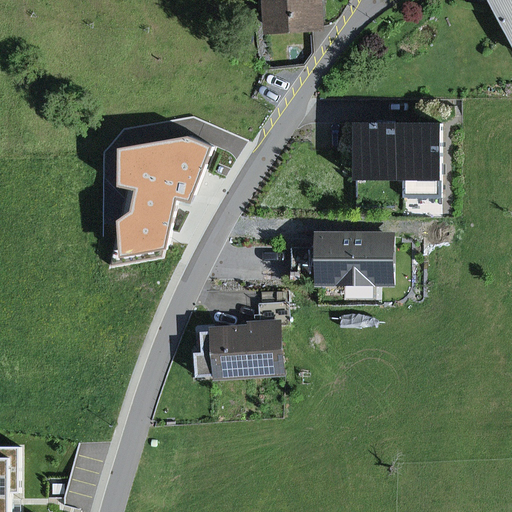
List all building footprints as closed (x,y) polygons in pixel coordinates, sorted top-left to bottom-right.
[(332,30),(331,0),(272,0),(274,31),(332,30)] [(511,0),(501,0),(511,21),(511,0)] [(456,119),(368,119),(368,177),(456,177),(456,119)] [(190,205),(211,146),(186,137),(117,150),(117,188),(134,191),(130,212),(116,221),(120,258),(166,251),(176,201),(190,205)] [(323,284),(401,284),(401,229),(324,228),(324,245),(297,245),(297,276),(323,276),(323,284)] [(268,301),(270,322),(221,326),(225,376),(294,370),(290,321),(303,320),(302,298),(268,301)] [(34,511),(34,440),(0,440),(0,511),(34,511)]
